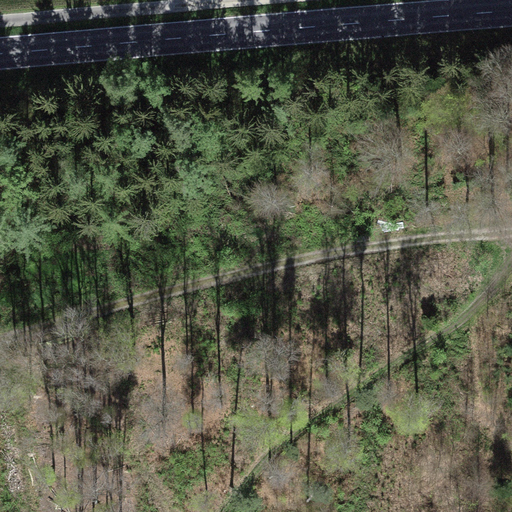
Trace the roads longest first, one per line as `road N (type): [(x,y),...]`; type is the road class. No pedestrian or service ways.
road 1 (track): [(511,234),(356,247),(0,343)]
road 2 (primary): [(0,53),(511,10)]
road 3 (track): [(511,271),(492,296),(326,410),(221,511)]
road 4 (track): [(245,0),(0,21)]
